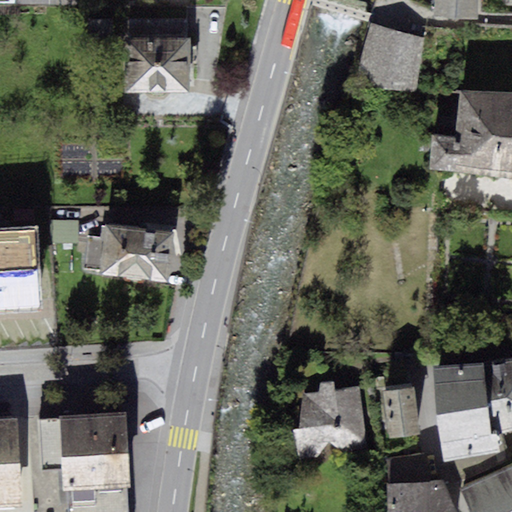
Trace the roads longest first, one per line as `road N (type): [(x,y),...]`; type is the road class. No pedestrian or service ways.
road 1 (primary): [(196,365),(292,0)]
road 2 (residential): [(196,365),(0,376)]
road 3 (residential): [(464,511),(435,437),(427,365)]
road 4 (primary): [(173,511),(196,365)]
